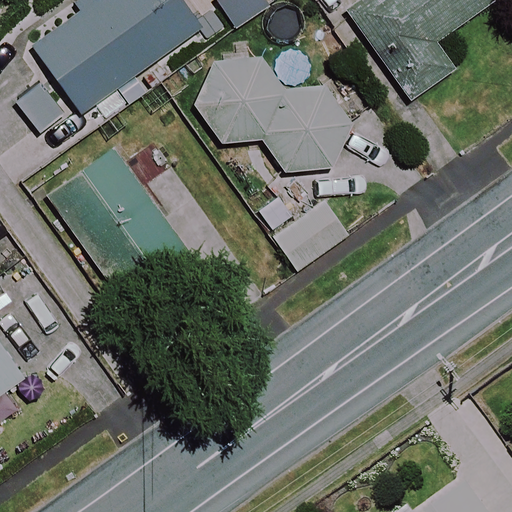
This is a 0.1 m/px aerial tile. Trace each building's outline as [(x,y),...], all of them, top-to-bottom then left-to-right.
[(196,29),(176,0),(95,0),(29,45),(73,111),(196,29)] [(491,0),(362,0),(346,12),(410,99),(452,68),(433,43),(491,0)] [(259,57),(206,61),(184,106),(211,141),(249,138),(272,176),(327,170),(344,121),(364,104),(333,66),(311,84),(285,86),(259,57)] [(192,266),(112,148),(47,192),(127,311),(192,266)] [(0,392),(20,378),(0,351),(0,392)] [(481,511),(462,486),(425,511),(481,511)]
